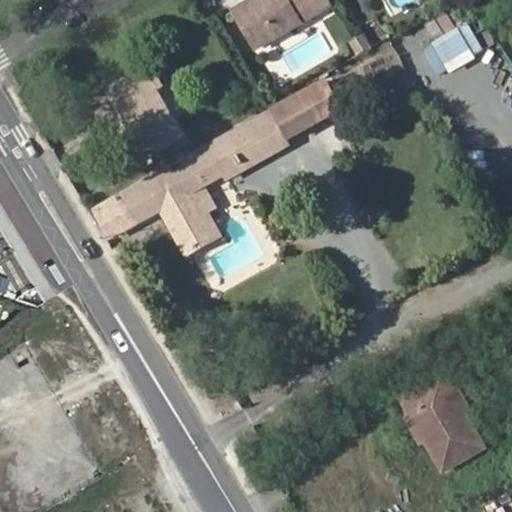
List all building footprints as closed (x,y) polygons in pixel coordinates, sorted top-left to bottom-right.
[(255,51),(332,7),(327,0),(258,0),(234,14),(255,51)] [(150,67),(114,88),(125,109),(120,111),(148,157),(182,136),(156,91),(162,88),(150,67)] [(289,139),(289,140),(341,110),(325,83),(273,113),(289,139)] [(288,140),(289,140),(289,139),(273,113),(272,114),(288,140)] [(272,114),(208,150),(224,177),(288,140),(272,114)] [(207,148),(150,182),(125,197),(124,198),(127,203),(101,218),(113,240),(163,212),(188,256),(217,241),(203,216),(191,196),(204,189),(224,177),(208,150),(207,148)] [(191,196),(203,216),(214,209),(204,189),(191,196)] [(463,412),(450,390),(441,374),(399,399),(443,472),(483,446),(463,412)] [(455,387),(450,390),(463,412),(468,409),(455,387)]
